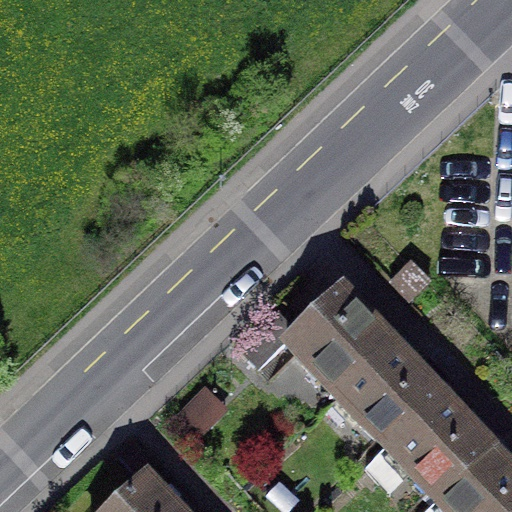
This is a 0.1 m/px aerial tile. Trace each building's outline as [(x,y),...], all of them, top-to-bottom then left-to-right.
[(412,267),(390,287),(409,307),(430,286),(412,267)] [(337,398),(392,347),(366,320),(340,293),(296,334),(278,315),(240,351),(258,371),(286,344),(337,398)] [(417,373),(392,347),(337,398),(387,451),(441,400),(417,373)] [(206,390),(175,419),(199,444),(230,415),(206,390)] [(466,426),(441,400),(387,451),(437,504),(491,452),(466,426)] [(511,511),(511,474),(491,452),(437,504),(445,511),(511,511)] [(175,511),(170,506),(144,479),(109,511),(175,511)]
